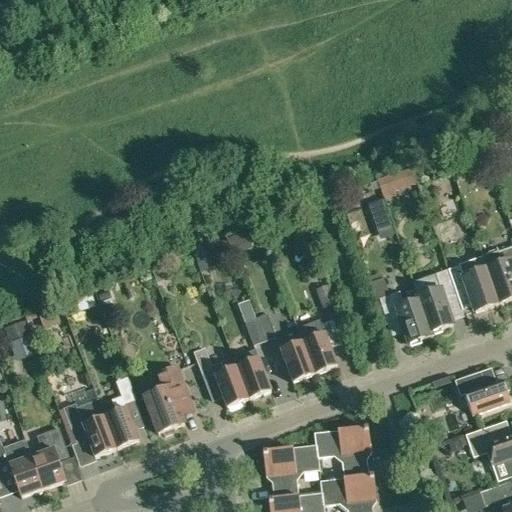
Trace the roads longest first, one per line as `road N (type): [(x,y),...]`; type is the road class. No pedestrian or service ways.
road 1 (residential): [(218,446),(511,342)]
road 2 (residential): [(99,508),(121,483),(218,446)]
road 3 (residential): [(99,508),(224,492)]
